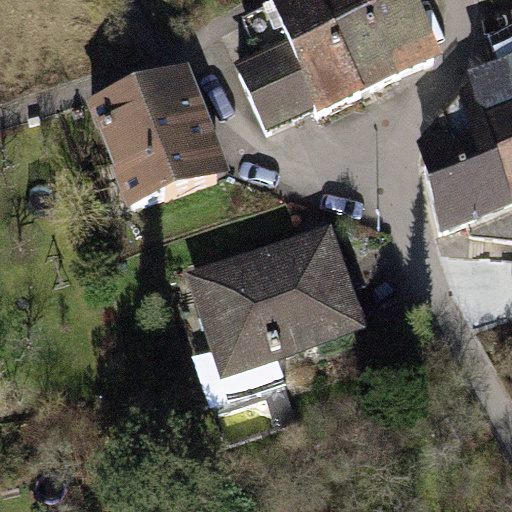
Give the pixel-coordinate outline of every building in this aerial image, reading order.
[(280,0),(260,9),(312,134),(439,79),(412,16),(449,0),(280,0)] [(511,0),(484,0),(486,15),(511,12),(511,0)] [(511,213),(511,64),(465,80),(429,120),(412,191),(437,240),(511,213)] [(181,81),(74,117),(111,227),(218,191),(181,81)] [(325,243),(178,289),(212,396),(358,351),(325,243)]
